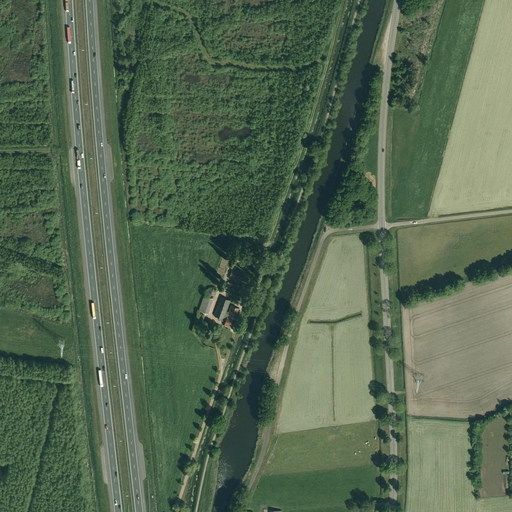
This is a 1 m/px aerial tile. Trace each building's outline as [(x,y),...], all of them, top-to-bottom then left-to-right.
[(238,262),(236,268),(251,274),(253,268),(238,262)] [(229,278),(249,284),(252,275),(232,269),(229,278)] [(228,282),(226,288),(237,292),(239,286),(228,282)] [(248,286),(241,283),(238,293),(245,296),(248,286)] [(198,310),(208,314),(213,299),(204,295),(198,310)] [(225,313),(226,311),(230,300),(220,297),(214,315),(223,319),(225,313)] [(231,305),(224,325),(232,328),(239,308),(231,305)]
